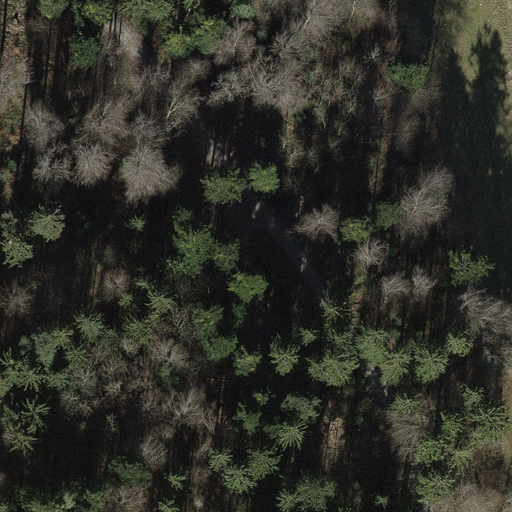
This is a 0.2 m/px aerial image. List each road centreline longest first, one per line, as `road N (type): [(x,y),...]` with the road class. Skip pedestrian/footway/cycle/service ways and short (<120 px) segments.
road 1 (track): [(80,0),(223,159),(404,425),(428,511)]
road 2 (track): [(243,193),(273,366),(274,511)]
